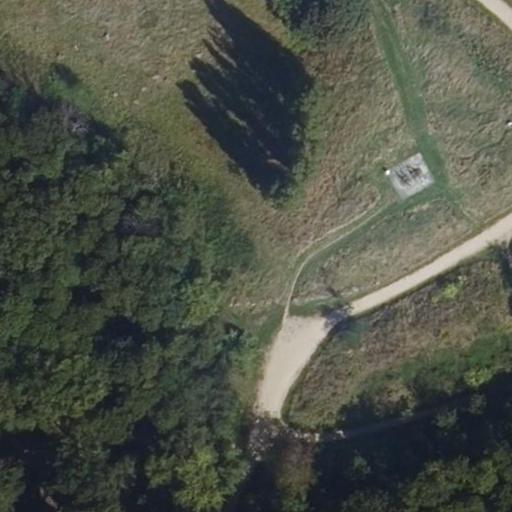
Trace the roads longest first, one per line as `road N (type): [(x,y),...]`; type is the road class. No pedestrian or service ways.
road 1 (track): [(262,430),(287,358),(326,325),(511,222)]
road 2 (track): [(511,389),(331,442),(302,445),(262,430)]
